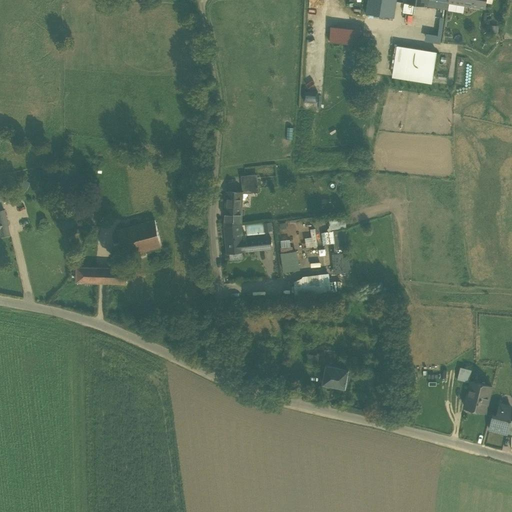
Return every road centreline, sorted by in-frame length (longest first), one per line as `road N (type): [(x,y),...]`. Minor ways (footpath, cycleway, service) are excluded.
road 1 (residential): [(511,459),(294,405),(229,380)]
road 2 (residential): [(229,380),(78,313),(0,300)]
road 3 (track): [(214,193),(220,104),(198,0)]
road 4 (unclassified): [(229,380),(214,193)]
